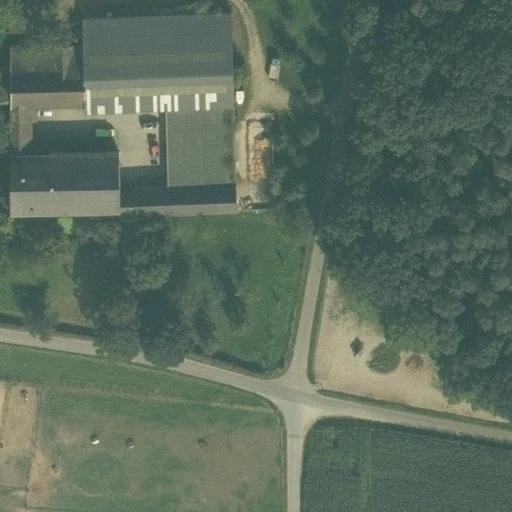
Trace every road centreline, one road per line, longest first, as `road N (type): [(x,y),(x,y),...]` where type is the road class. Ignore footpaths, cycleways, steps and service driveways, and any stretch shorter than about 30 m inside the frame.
road 1 (unclassified): [(290,397),(363,0)]
road 2 (unclassified): [(0,335),(145,353),(290,397)]
road 3 (unclassified): [(290,397),(362,423),(511,441)]
